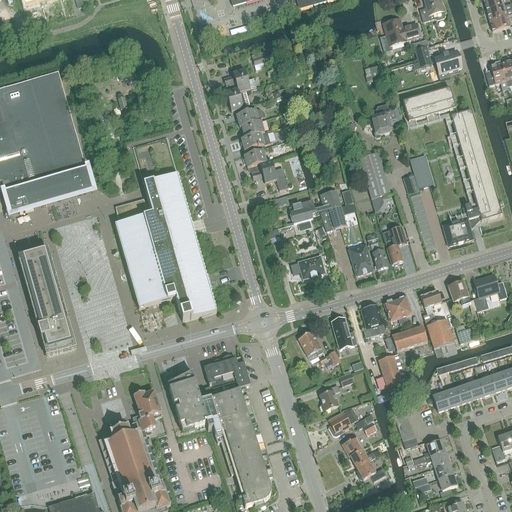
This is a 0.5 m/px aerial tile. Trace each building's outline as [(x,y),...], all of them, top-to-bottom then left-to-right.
[(24,0),(27,8),(40,4),(38,0),(24,0)] [(38,0),(40,4),(41,8),(47,7),(46,3),(53,1),(53,0),(38,0)] [(230,0),(233,9),(263,0),(296,0),(299,12),(341,0),(340,0),(230,0)] [(423,0),(426,10),(419,12),(423,24),(430,22),(428,18),(433,17),(435,21),(437,22),(444,20),(445,18),(444,13),(442,6),(439,6),(437,0),(423,0)] [(490,0),(483,2),(486,12),(504,7),(502,2),(508,0),(490,0)] [(504,7),(486,12),(489,23),(507,18),(504,7)] [(510,29),(507,18),(489,23),(492,34),(510,29)] [(420,38),(417,26),(410,28),(411,32),(403,34),(399,22),(384,26),(390,49),(406,44),(405,43),(416,40),(417,44),(424,42),(423,38),(420,38)] [(461,69),(456,53),(448,55),(448,54),(442,56),(442,57),(434,59),(434,60),(431,61),(427,49),(415,53),(420,70),(433,67),(432,65),(436,64),(439,78),(450,74),(449,72),(451,72),(452,73),(454,72),(454,71),(456,71),(459,71),(459,70),(461,69)] [(253,61),(255,67),(266,64),(264,58),(253,61)] [(489,88),(495,86),(500,85),(502,93),(508,92),(508,89),(507,89),(506,83),(501,66),(500,63),(494,64),(493,66),(494,68),(490,69),(491,73),(485,74),(489,88)] [(511,66),(511,63),(501,66),(507,89),(508,89),(511,87),(511,66)] [(380,67),(365,72),(369,84),(383,80),(380,67)] [(233,78),(229,79),(231,87),(233,93),(237,91),(238,95),(239,95),(245,93),(250,92),(256,90),(253,80),(247,82),(245,72),(233,76),(233,78)] [(0,182),(2,182),(5,194),(4,194),(5,196),(8,204),(7,204),(8,206),(11,214),(10,214),(11,216),(13,216),(13,215),(23,212),(23,213),(24,212),(34,209),(35,209),(43,207),(44,206),(53,203),(53,204),(54,204),(54,203),(62,201),(63,201),(63,200),(72,198),(73,198),(81,195),(81,196),(83,195),(82,195),(91,192),(91,193),(93,192),(92,191),(89,182),(90,182),(89,180),(89,181),(86,172),(87,172),(87,170),(86,170),(58,74),(0,91),(0,182)] [(229,79),(224,81),(226,88),(227,94),(226,94),(228,104),(231,114),(237,112),(243,110),(250,108),(245,93),(239,95),(238,95),(237,91),(233,93),(231,87),(229,79)] [(450,90),(402,103),(408,124),(456,110),(450,90)] [(117,100),(120,111),(127,109),(124,98),(117,100)] [(374,119),(372,123),(375,134),(374,136),(375,139),(377,140),(380,140),(381,137),(389,135),(391,131),(390,128),(400,125),(396,109),(388,111),(387,107),(378,109),(376,113),(377,118),(374,119)] [(238,117),(236,117),(240,129),(241,129),(259,124),(259,123),(260,122),(261,122),(261,121),(262,121),(262,120),(263,119),(263,118),(263,117),(263,116),(262,115),(262,114),(261,114),(261,113),(260,113),(260,112),(259,112),(258,112),(257,112),(256,112),(252,113),(250,108),(243,110),(237,112),(238,117)] [(451,226),(442,228),(448,247),(448,249),(449,248),(457,246),(458,246),(463,244),(464,244),(472,242),(473,242),(473,240),(472,240),(470,231),(472,230),(473,230),(478,224),(479,223),(481,222),(481,223),(502,218),(488,170),(471,113),(457,117),(450,119),(452,125),(456,136),(459,148),(461,154),(462,160),(466,171),(469,183),(472,194),(476,206),(477,212),(471,213),(470,208),(462,210),(464,216),(465,220),(465,221),(456,224),(451,226)] [(244,137),(240,138),(241,141),(260,136),(264,135),(263,131),(261,123),(259,123),(259,124),(241,129),(244,137)] [(260,136),(241,141),(244,153),(247,152),(248,157),(261,153),(263,153),(265,152),(264,147),(270,146),(267,134),(264,135),(260,136)] [(192,229),(167,139),(133,149),(152,217),(115,227),(117,236),(118,236),(119,239),(118,239),(124,259),(130,257),(133,267),(127,269),(131,285),(132,285),(132,288),(132,289),(133,289),(133,292),(133,293),(134,293),(135,295),(134,295),(134,296),(135,296),(136,299),(135,299),(135,300),(136,300),(137,303),(136,303),(136,304),(137,304),(138,307),(137,307),(137,308),(138,308),(139,310),(138,310),(139,312),(176,301),(182,324),(216,314),(192,229)] [(248,157),(244,158),(247,170),(250,170),(253,183),(258,181),(254,168),(267,165),(266,164),(263,153),(261,153),(248,157)] [(389,196),(377,155),(360,160),(371,201),(389,196)] [(425,158),(409,162),(418,191),(433,187),(425,158)] [(267,165),(254,168),(258,181),(263,180),(265,186),(276,182),(279,192),(288,190),(282,170),(274,172),(271,163),(266,164),(267,165)] [(336,193),(321,198),(324,209),(325,213),(341,209),(336,193)] [(283,198),(272,200),(274,208),(285,205),(283,198)] [(143,201),(115,209),(116,213),(116,214),(117,213),(118,217),(117,217),(117,218),(118,217),(119,221),(147,213),(143,201)] [(294,214),(290,215),(293,227),(313,221),(312,217),(325,213),(324,209),(315,212),(312,202),(300,205),(301,206),(293,209),(294,214)] [(325,213),(320,215),(326,234),(335,231),(346,228),(343,217),(341,209),(325,213)] [(401,229),(382,235),(392,267),(394,267),(395,268),(398,267),(398,265),(403,264),(398,248),(407,246),(401,229)] [(376,238),(366,241),(368,247),(378,244),(376,238)] [(372,256),(377,272),(388,269),(383,252),(380,253),(378,245),(370,247),(373,255),(372,256)] [(365,247),(348,252),(351,261),(356,278),(373,273),(368,256),(365,247)] [(31,257),(18,260),(24,282),(37,330),(38,330),(38,333),(39,332),(39,333),(40,338),(41,341),(44,350),(46,360),(63,355),(76,351),(69,327),(68,321),(66,316),(60,294),(58,289),(52,267),(48,252),(31,257)] [(298,265),(290,267),(291,269),(293,277),(301,275),(303,282),(311,280),(316,279),(316,278),(325,276),(320,258),(298,264),(298,265)] [(479,301),(473,303),(477,314),(487,311),(484,300),(497,296),(499,303),(507,300),(502,285),(496,286),(494,278),(474,284),(479,301)] [(114,293),(126,290),(125,285),(112,288),(114,293)] [(463,285),(448,290),(453,305),(461,302),(463,309),(470,307),(463,285)] [(437,294),(421,300),(427,318),(433,316),(431,309),(441,306),(437,294)] [(387,306),(385,307),(391,323),(398,321),(400,328),(408,325),(405,318),(411,317),(405,300),(392,304),(392,303),(387,304),(387,306)] [(377,308),(361,313),(367,332),(362,333),(364,342),(385,336),(377,308)] [(130,343),(143,340),(137,312),(124,315),(130,343)] [(150,336),(163,333),(158,316),(145,320),(150,336)] [(427,318),(423,319),(426,329),(434,351),(454,345),(447,322),(436,325),(433,316),(427,318)] [(344,320),(331,324),(339,353),(357,348),(353,334),(349,336),(344,320)] [(391,339),(396,354),(427,344),(422,329),(391,339)] [(469,331),(456,335),(460,347),(473,343),(469,331)] [(299,342),(310,364),(318,360),(317,358),(323,355),(312,335),(299,342)] [(504,351),(497,353),(498,359),(506,357),(504,351)] [(321,366),(325,364),(328,370),(334,366),(334,367),(340,364),(334,353),(328,356),(328,357),(325,359),(325,358),(318,362),(321,366)] [(497,353),(489,356),(490,362),(498,359),(497,353)] [(489,356),(481,358),(483,364),(490,362),(489,356)] [(200,392),(203,403),(214,400),(213,398),(250,388),(243,365),(242,359),(204,370),(209,389),(210,389),(211,391),(201,394),(200,392)] [(379,363),(387,390),(402,385),(393,359),(379,363)] [(476,359),(466,362),(468,368),(478,365),(476,359)] [(466,362),(456,365),(458,371),(468,368),(466,362)] [(456,365),(446,368),(448,374),(458,371),(456,365)] [(446,368),(436,371),(438,377),(439,377),(446,375),(448,374),(446,368)] [(511,372),(501,376),(506,391),(511,389),(511,372)] [(501,376),(490,380),(495,395),(506,391),(501,376)] [(192,377),(168,389),(169,392),(182,434),(206,427),(208,433),(213,432),(217,446),(221,445),(231,477),(237,475),(245,500),(242,502),(245,510),(263,504),(264,504),(265,503),(266,503),(267,502),(267,501),(268,501),(269,500),(269,499),(270,498),(270,497),(271,496),(271,495),(271,493),(271,492),(271,491),(271,490),(270,489),(268,481),(273,479),(263,447),(247,394),(202,408),(192,377)] [(342,388),(354,384),(351,377),(339,381),(342,388)] [(490,380),(478,384),(484,399),(495,395),(490,380)] [(478,384),(467,388),(472,403),(484,399),(478,384)] [(451,394),(444,396),(449,411),(461,407),(456,392),(454,387),(449,388),(451,394)] [(326,392),(327,396),(320,399),(323,407),(321,408),(323,414),(339,409),(334,396),(339,394),(337,388),(326,392)] [(462,390),(456,392),(461,407),(472,403),(467,388),(462,390)] [(162,419),(154,395),(145,397),(144,396),(134,399),(140,417),(139,418),(139,420),(144,433),(156,430),(153,422),(161,420),(162,419)] [(444,396),(433,400),(438,415),(449,411),(444,396)] [(343,415),(328,423),(331,428),(329,430),(333,437),(333,438),(335,438),(336,438),(337,438),(344,434),(343,433),(351,429),(350,427),(358,422),(352,412),(343,415)] [(394,416),(396,422),(408,418),(406,412),(394,416)] [(396,422),(398,428),(410,424),(408,418),(396,422)] [(144,433),(139,420),(134,421),(136,426),(111,435),(112,440),(99,444),(114,486),(113,486),(121,509),(120,510),(120,511),(167,511),(166,509),(171,508),(167,494),(169,494),(166,485),(163,486),(158,471),(157,471),(144,433)] [(365,422),(355,427),(358,432),(363,430),(368,427),(365,422)] [(398,428),(400,434),(412,430),(410,424),(398,428)] [(368,427),(363,430),(367,437),(376,432),(372,425),(368,427)] [(400,434),(402,440),(414,436),(412,430),(400,434)] [(202,434),(181,440),(184,450),(204,444),(202,434)] [(511,445),(508,435),(497,439),(502,454),(511,450),(511,445)] [(402,440),(404,446),(416,442),(414,436),(402,440)] [(362,452),(363,452),(356,440),(342,448),(349,460),(350,459),(362,452)] [(404,446),(405,452),(418,448),(416,442),(404,446)] [(425,460),(445,454),(443,449),(445,448),(445,447),(444,443),(443,442),(441,443),(441,442),(426,447),(428,454),(424,456),(424,458),(425,460)] [(372,455),(375,460),(381,457),(379,451),(372,455)] [(350,459),(353,464),(353,465),(357,471),(369,464),(375,460),(372,455),(372,454),(365,458),(362,452),(350,459)] [(424,458),(419,460),(420,465),(426,463),(427,465),(431,463),(434,470),(449,465),(445,454),(425,460),(424,458)] [(506,458),(494,459),(497,476),(508,475),(506,458)] [(369,464),(357,471),(359,475),(358,476),(358,477),(360,481),(361,482),(363,481),(363,482),(370,478),(374,484),(386,477),(382,471),(375,475),(369,464)] [(449,465),(434,470),(437,482),(453,477),(449,465)] [(453,477),(437,482),(441,493),(457,488),(453,477)] [(431,492),(428,486),(419,489),(415,490),(417,496),(431,492)] [(98,511),(94,496),(48,509),(48,511),(98,511)]
